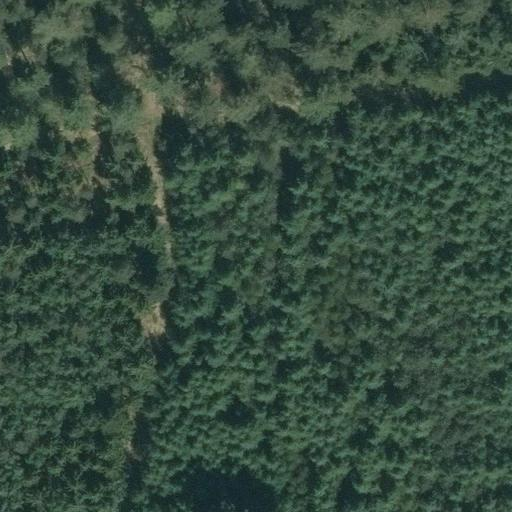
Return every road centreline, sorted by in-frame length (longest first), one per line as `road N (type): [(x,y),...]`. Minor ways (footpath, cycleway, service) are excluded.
road 1 (track): [(511,82),(141,127),(0,156)]
road 2 (track): [(120,511),(158,286),(141,127)]
